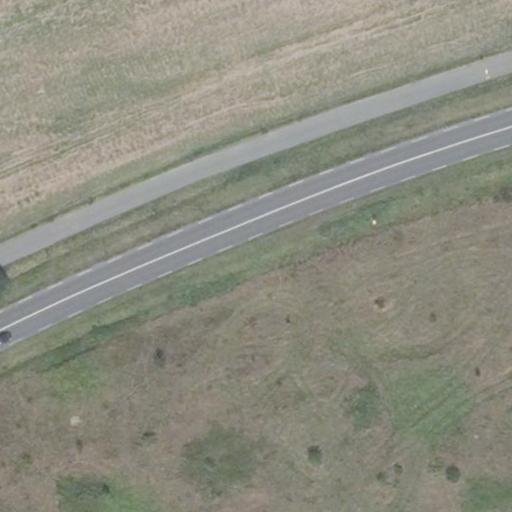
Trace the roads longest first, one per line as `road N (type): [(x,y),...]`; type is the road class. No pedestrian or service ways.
road 1 (unclassified): [(0,264),(113,205),(511,60)]
road 2 (primary): [(511,129),(369,173),(154,258),(0,331)]
